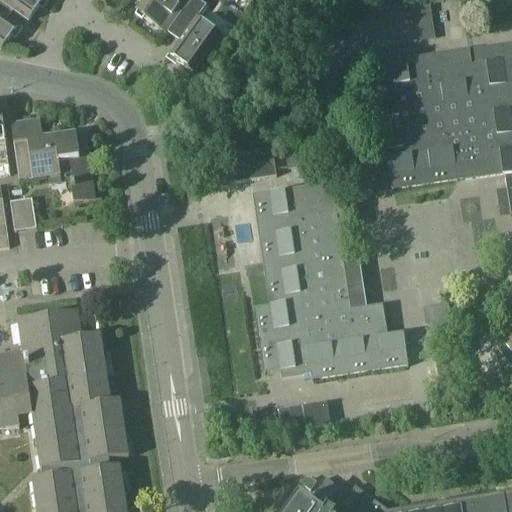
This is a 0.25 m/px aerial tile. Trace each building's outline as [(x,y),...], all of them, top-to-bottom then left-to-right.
[(0,0),(0,1),(29,23),(45,0),(0,0)] [(166,35),(167,34),(191,0),(132,0),(142,7),(137,14),(166,35)] [(196,0),(191,0),(167,34),(180,43),(170,57),(193,74),(209,53),(212,55),(224,38),(198,20),(207,7),(196,0)] [(13,12),(29,23),(0,1),(0,51),(2,53),(19,29),(7,21),(13,12)] [(414,7),(422,39),(437,35),(429,3),(414,7)] [(373,165),(388,162),(393,193),(503,176),(503,177),(505,177),(511,218),(511,217),(511,45),(375,66),(379,97),(364,100),(373,165)] [(19,185),(20,184),(48,180),(49,189),(70,185),(73,207),(95,203),(86,143),(77,144),(76,137),(43,142),(40,122),(11,126),(19,185)] [(277,179),(273,155),(273,150),(230,157),(235,185),(277,179)] [(287,171),(313,167),(310,150),(285,154),(287,171)] [(332,186),(253,198),(270,308),(254,311),(264,376),(303,370),(304,377),(311,376),(312,383),(408,368),(404,337),(388,339),(383,307),(366,310),(363,291),(359,264),(344,265),(332,186)] [(501,219),(511,217),(507,192),(497,193),(501,219)] [(14,235),(36,232),(32,201),(10,204),(14,235)] [(0,251),(8,250),(7,238),(0,238),(0,251)] [(511,295),(509,296),(502,315),(511,327),(511,295)] [(0,433),(21,431),(19,421),(34,418),(42,473),(52,472),(53,479),(34,482),(38,511),(127,511),(121,467),(111,469),(110,461),(129,458),(120,401),(110,403),(101,338),(82,341),(77,313),(19,322),(24,355),(0,358),(0,433)] [(440,385),(465,382),(465,381),(462,358),(459,358),(438,361),(436,362),(440,385)] [(324,402),(276,410),(280,434),(328,427),(324,402)] [(511,511),(511,491),(388,511),(355,488),(347,500),(363,511),(329,511),(327,510),(325,511),(317,511),(300,500),(291,511),(511,511)]
